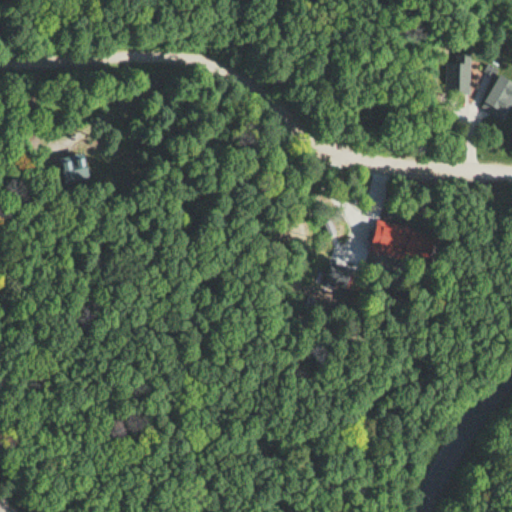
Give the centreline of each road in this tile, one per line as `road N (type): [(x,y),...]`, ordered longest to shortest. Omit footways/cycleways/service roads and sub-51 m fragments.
road 1 (residential): [(511,169),(345,157),(290,138),(225,76),(185,60),(148,54),(0,65)]
road 2 (residential): [(421,511),(466,425),(511,371)]
